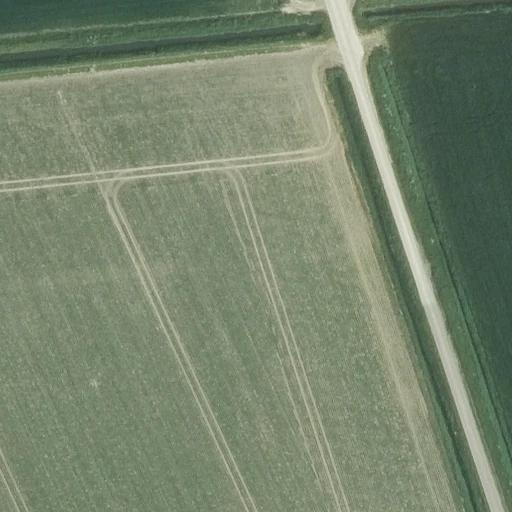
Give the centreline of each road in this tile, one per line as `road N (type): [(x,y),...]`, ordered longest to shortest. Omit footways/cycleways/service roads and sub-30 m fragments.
road 1 (unclassified): [(494,511),(331,0)]
road 2 (track): [(343,38),(511,23)]
